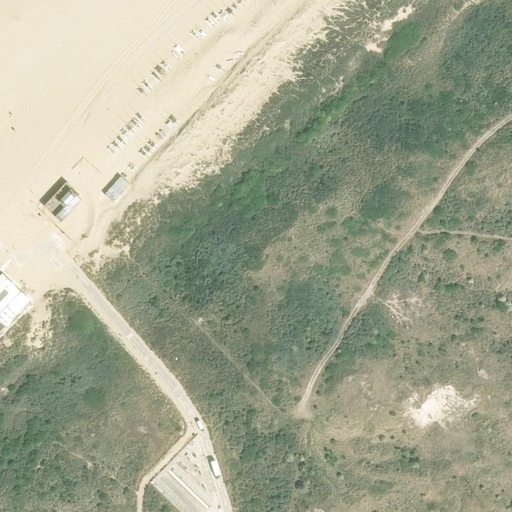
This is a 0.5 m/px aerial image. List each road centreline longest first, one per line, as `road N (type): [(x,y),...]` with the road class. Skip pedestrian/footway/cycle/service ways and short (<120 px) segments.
road 1 (track): [(303,407),(330,349),(411,235),(473,150),(511,116)]
road 2 (unknown): [(142,511),(147,474),(192,429),(39,245)]
